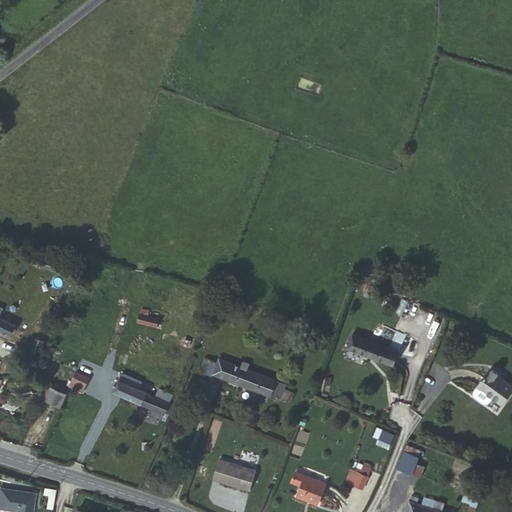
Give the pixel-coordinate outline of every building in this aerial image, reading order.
[(79,270),(28,247),(23,259),(73,281),(79,270)] [(155,329),(157,319),(138,314),(136,323),(155,329)] [(0,315),(0,329),(13,336),(18,325),(0,315)] [(371,332),(368,340),(386,347),(389,339),(371,332)] [(386,347),(368,340),(356,334),(350,350),(396,368),(402,354),(386,347)] [(39,363),(47,345),(37,341),(29,359),(39,363)] [(205,373),(216,377),(221,363),(209,359),(205,373)] [(285,402),(290,388),(261,377),(221,363),(216,377),(285,402)] [(261,377),(290,388),(293,380),(263,370),(261,377)] [(85,394),(91,380),(77,374),(71,389),(85,394)] [(471,399),(486,411),(492,403),(502,411),(511,398),(511,391),(490,374),(471,399)] [(126,384),(129,379),(123,376),(120,382),(126,384)] [(142,391),(144,386),(129,379),(126,384),(142,391)] [(171,404),(142,391),(126,384),(120,382),(115,393),(165,415),(171,404)] [(173,399),(144,386),(142,391),(171,404),(173,399)] [(297,390),(290,388),(285,402),(295,406),(296,400),(294,398),(297,390)] [(50,403),(64,411),(72,396),(57,389),(50,403)] [(392,445),(395,441),(370,427),(365,437),(375,442),(376,440),(380,443),(383,440),(392,445)] [(409,484),(418,460),(408,456),(399,480),(409,484)] [(427,463),(418,460),(409,484),(419,487),(427,463)] [(210,481),(248,488),(253,468),(215,461),(210,481)] [(310,501),(319,506),(330,486),(299,469),(294,478),(303,482),(298,491),(311,499),(310,501)] [(356,488),(362,476),(356,473),(349,485),(356,488)] [(371,481),(362,476),(356,488),(365,494),(371,481)] [(29,511),(34,489),(0,482),(0,504),(14,508),(13,511),(29,511)] [(53,503),(56,484),(50,482),(46,502),(53,503)] [(476,493),(464,487),(458,503),(469,507),(467,511),(475,511),(479,502),(474,500),(476,493)] [(442,511),(445,506),(424,500),(422,507),(414,504),(417,497),(410,496),(404,511),(442,511)]
